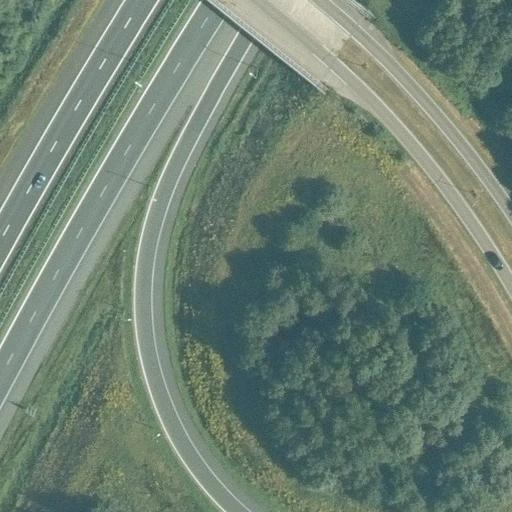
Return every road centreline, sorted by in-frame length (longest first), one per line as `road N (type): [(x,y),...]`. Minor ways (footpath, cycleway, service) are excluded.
road 1 (motorway): [(231,511),(198,480),(151,394),(138,309),(150,220),(172,165),(268,0)]
road 2 (motorway): [(0,383),(215,0)]
road 3 (secondary): [(253,0),(329,61),(430,163),(511,285)]
road 4 (secondary): [(511,216),(377,52),(316,0)]
road 5 (motorway): [(139,0),(0,238)]
